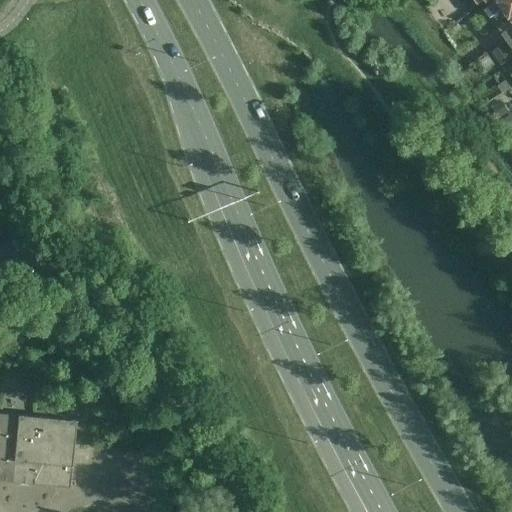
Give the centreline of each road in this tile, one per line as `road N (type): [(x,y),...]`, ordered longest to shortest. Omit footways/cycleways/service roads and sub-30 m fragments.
road 1 (secondary): [(455,511),(190,0)]
road 2 (secondary): [(138,0),(248,244),(384,511)]
